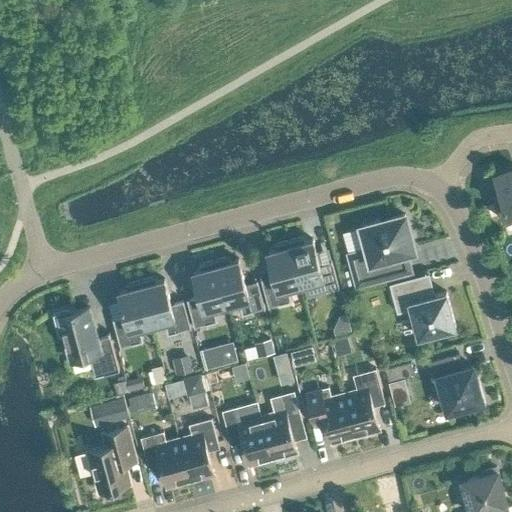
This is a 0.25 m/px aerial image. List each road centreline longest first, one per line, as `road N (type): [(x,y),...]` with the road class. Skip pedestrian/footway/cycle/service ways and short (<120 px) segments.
road 1 (residential): [(42,266),(384,178),(414,178),(437,189)]
road 2 (residential): [(511,422),(188,511)]
road 3 (residential): [(437,189),(455,208),(511,363)]
